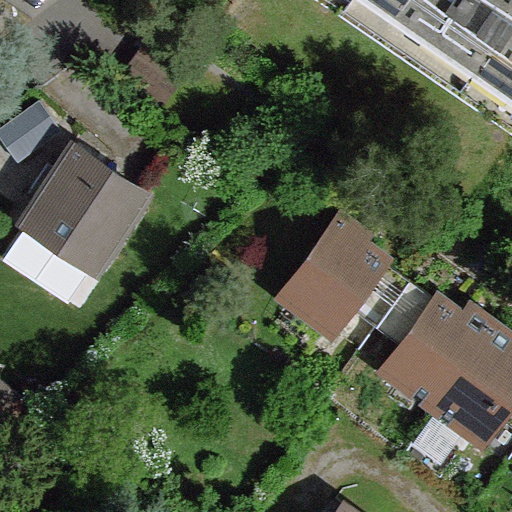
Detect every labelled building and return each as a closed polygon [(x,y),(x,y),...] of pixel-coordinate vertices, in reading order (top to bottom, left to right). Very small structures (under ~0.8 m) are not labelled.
[(511,0),(359,0),(511,103),(511,0)] [(152,31),(118,80),(160,108),(193,59),(152,31)] [(46,196),(30,222),(96,266),(144,189),(79,147),(63,171),(46,196)] [(46,196),(63,171),(51,164),(35,189),(46,196)] [(344,213),(285,295),(335,330),(354,304),(379,323),(411,280),(360,244),(369,232),(344,213)] [(405,342),(387,366),(437,402),(495,322),(470,304),(461,317),(411,280),(379,323),(405,342)] [(511,352),(511,333),(495,322),(437,402),(486,438),(504,413),(511,418),(511,354),(511,352)] [(42,407),(2,377),(0,379),(0,408),(23,426),(42,407)] [(68,425),(42,407),(23,426),(50,445),(68,425)]
